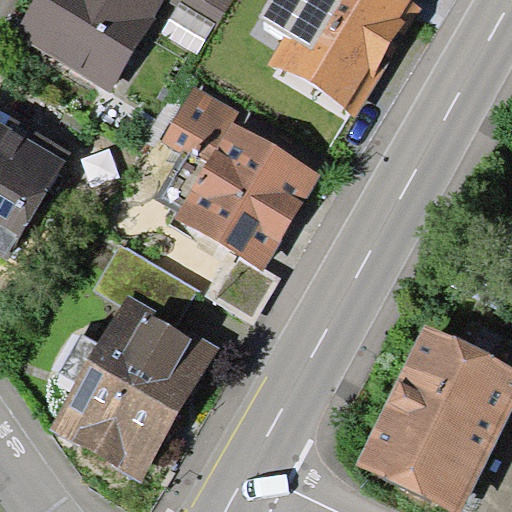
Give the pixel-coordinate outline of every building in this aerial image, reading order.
[(162,0),(36,0),(15,37),(109,91),(162,0)] [(233,0),(166,0),(177,6),(213,27),(217,29),(233,0)] [(267,0),(258,16),(286,34),(268,63),(356,116),(422,7),(411,0),(267,0)] [(198,54),(213,27),(177,6),(162,32),(198,54)] [(240,112),(194,85),(162,140),(183,152),(206,165),(178,212),(175,218),(232,251),(264,269),(320,173),(233,123),(240,112)] [(0,117),(0,253),(8,258),(68,157),(0,117)] [(156,199),(178,212),(206,165),(183,152),(156,199)] [(198,292),(120,246),(94,290),(122,307),(129,294),(179,324),(198,292)] [(280,279),(264,269),(232,251),(206,296),(254,324),(280,279)] [(141,482),(219,347),(179,324),(129,294),(122,307),(99,346),(77,383),(50,429),(141,482)] [(511,365),(426,323),(355,463),(452,511),(460,511),(511,410),(511,365)] [(77,383),(99,346),(82,335),(59,372),(77,383)]
